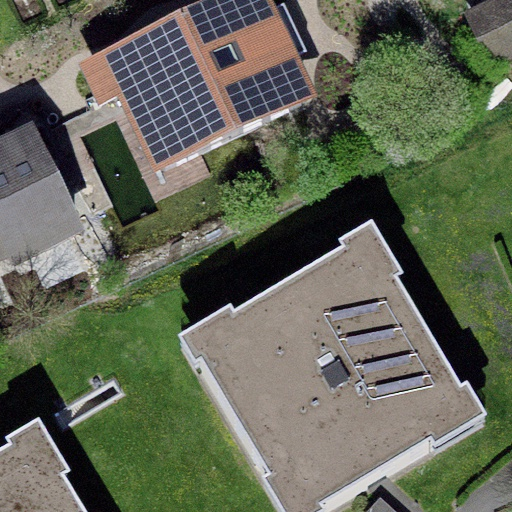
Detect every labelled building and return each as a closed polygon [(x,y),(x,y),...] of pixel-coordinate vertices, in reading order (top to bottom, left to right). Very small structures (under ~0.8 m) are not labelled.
[(297,110),(246,1),(89,74),(105,106),(123,97),(160,174),(297,110)] [(511,1),(466,24),(486,65),(511,52),(511,1)] [(0,154),(0,261),(3,261),(7,270),(69,240),(23,144),(0,154)] [(179,343),(280,511),(330,511),(485,419),(370,228),(179,343)] [(0,450),(0,511),(91,511),(40,427),(0,450)] [(394,511),(381,499),(368,511),(394,511)]
